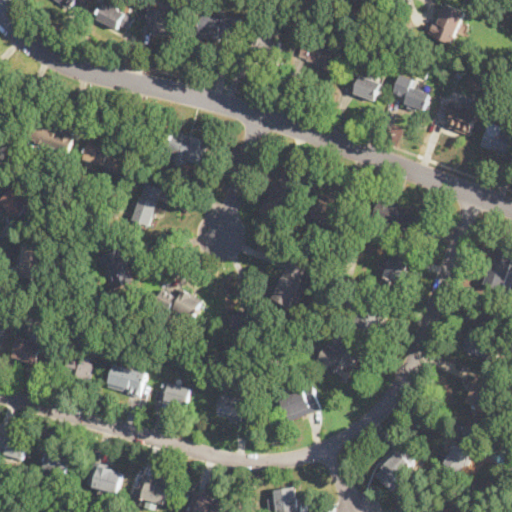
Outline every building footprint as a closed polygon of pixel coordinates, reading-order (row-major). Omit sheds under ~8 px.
[(82,0),(82,1),(80,0),(76,0),(69,10),(56,0),(82,0)] [(135,17),(130,28),(125,26),(124,27),(120,25),(118,28),(99,19),(108,0),(113,0),(118,2),(115,8),(135,17)] [(280,4),(278,11),(272,10),(274,2),(280,4)] [(468,12),(452,44),(429,33),(435,21),(439,23),(448,3),(468,12)] [(179,16),(176,35),(156,32),(157,24),(148,22),(150,7),(161,9),(160,13),(179,16)] [(243,18),(239,37),(235,36),(235,38),(224,35),(224,34),(222,33),(220,42),(198,37),(203,15),(224,19),(225,14),(243,18)] [(279,68),(259,63),(261,55),(252,52),(255,41),(249,39),(254,23),(275,30),(271,44),(285,47),(279,68)] [(306,41),(314,44),(315,41),(326,45),(326,47),(342,53),(335,73),(320,67),(321,63),(300,56),(306,41)] [(480,76),(477,84),(469,81),(471,74),(480,76)] [(383,84),(376,102),(355,93),(363,76),(383,84)] [(431,96),(426,110),(405,102),(406,97),(395,94),(400,76),(415,81),(412,90),(431,96)] [(14,113),(11,112),(14,107),(0,100),(0,119),(7,124),(14,113)] [(477,116),(470,132),(449,122),(450,118),(445,116),(450,104),(477,116)] [(39,119),(50,123),(51,122),(62,126),(60,130),(71,135),(64,151),(33,138),(33,133),(39,119)] [(511,154),(495,148),(494,150),(481,145),(489,126),(506,132),(509,124),(511,125),(511,154)] [(191,136),(192,135),(211,140),(206,160),(169,151),(174,132),(191,136)] [(123,175),(108,170),(109,167),(85,160),(90,141),(112,148),(128,158),(123,175)] [(301,171),(295,188),(293,187),(289,197),(295,198),(292,209),(284,206),(280,220),(261,214),(266,198),(270,199),(272,192),(270,191),(273,184),(280,186),(281,182),(280,182),(285,166),(301,171)] [(65,169),(63,176),(56,174),(57,168),(65,169)] [(151,226),(134,220),(146,183),(163,188),(151,226)] [(0,199),(0,203),(21,224),(38,207),(15,184),(0,199)] [(339,223),(313,216),(319,194),(340,199),(338,205),(343,207),(339,223)] [(419,235),(373,218),(381,196),(396,202),(395,205),(408,210),(408,212),(425,219),(419,235)] [(345,227),(343,233),(337,230),(339,224),(345,227)] [(358,230),(356,239),(349,237),(352,228),(358,230)] [(41,280),(33,279),(33,243),(45,245),(41,280)] [(511,262),(503,292),(485,286),(491,266),(493,267),(500,245),(511,248),(511,262)] [(133,282),(112,290),(109,282),(115,279),(110,265),(104,268),(99,256),(121,249),(133,282)] [(401,283),(384,277),(394,251),(411,257),(401,283)] [(327,262),(324,272),(318,270),(321,260),(327,262)] [(305,294),(301,303),(293,299),(291,305),(273,297),(289,262),(306,270),(297,290),(305,294)] [(342,287),(337,299),(327,296),(332,283),(342,287)] [(177,297),(169,312),(155,304),(164,289),(177,297)] [(195,319),(174,308),(184,290),(205,300),(195,319)] [(374,335),(354,328),(363,300),(373,303),(371,308),(383,312),(374,335)] [(255,332),(236,335),(232,315),(251,311),(255,332)] [(494,327),(491,334),(489,333),(486,339),(490,340),(488,346),(492,348),(488,358),(464,348),(473,327),(475,327),(478,321),(494,327)] [(44,370),(33,367),(33,341),(51,347),(44,370)] [(339,351),(342,346),(360,358),(348,378),(319,360),(329,344),(339,351)] [(173,350),(172,356),(164,354),(165,348),(173,350)] [(262,358),(261,366),(254,366),(254,358),(262,358)] [(89,387),(74,383),(75,378),(64,375),(68,360),(93,366),(89,387)] [(140,397),(108,387),(115,364),(147,373),(140,397)] [(276,365),(275,372),(268,372),(269,364),(276,365)] [(499,408),(498,413),(495,414),(483,410),(481,417),(471,412),(474,405),(465,401),(476,376),(495,384),(490,395),(494,397),(492,402),(497,404),(499,408)] [(192,389),(187,410),(160,403),(165,382),(192,389)] [(289,421),(281,399),(314,387),(321,409),(289,421)] [(256,402),(250,423),(218,414),(224,393),(256,402)] [(483,434),(472,453),(473,454),(462,473),(446,464),(454,450),(452,449),(454,444),(457,446),(458,444),(460,446),(462,442),(461,441),(470,426),(483,434)] [(0,452),(26,460),(31,440),(0,432),(0,452)] [(82,458),(77,477),(46,468),(51,450),(82,458)] [(413,463),(397,480),(383,468),(400,451),(413,463)] [(124,476),(119,493),(88,484),(95,461),(108,465),(106,470),(124,476)] [(163,507),(138,499),(146,476),(170,484),(163,507)] [(300,507),(303,507),(303,511),(280,511),(276,491),(296,487),(300,507)] [(223,511),(190,511),(197,490),(227,498),(223,511)]
